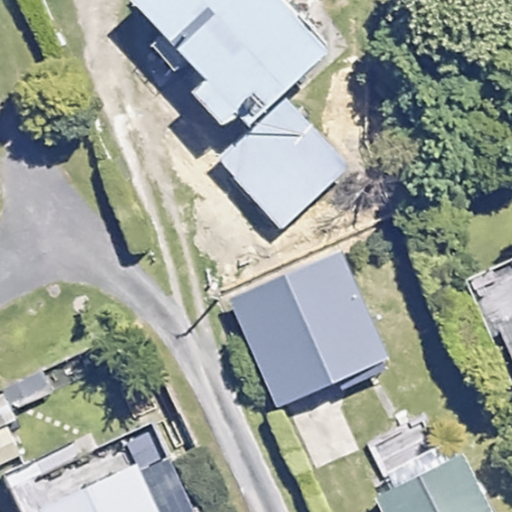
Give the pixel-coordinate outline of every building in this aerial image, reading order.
[(329,0),(143,0),(262,120),(357,27),(329,0)] [(299,102),(236,167),(292,221),(355,155),(299,102)] [(301,266),(220,293),(247,376),(329,349),(301,266)] [(511,309),(503,313),(511,335),(511,309)] [(4,392),(0,393),(0,460),(27,450),(4,392)] [(476,511),(450,447),(356,485),(367,511),(476,511)] [(175,511),(151,453),(41,498),(47,511),(175,511)]
